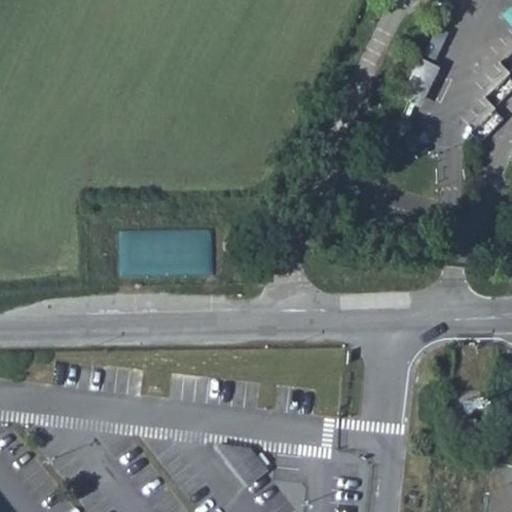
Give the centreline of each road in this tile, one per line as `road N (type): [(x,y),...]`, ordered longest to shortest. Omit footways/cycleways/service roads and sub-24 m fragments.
road 1 (unclassified): [(0,332),(511,319)]
road 2 (unknown): [(140,511),(52,399)]
